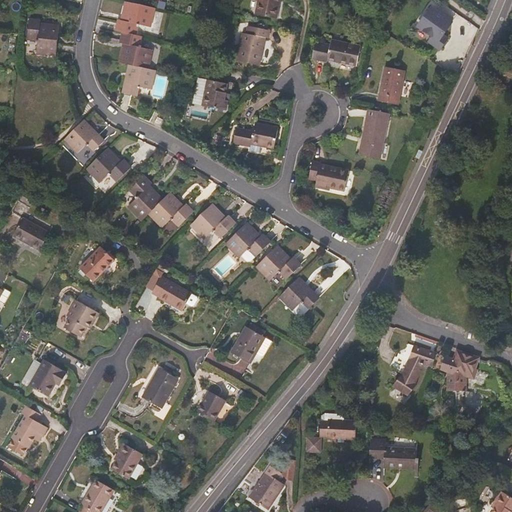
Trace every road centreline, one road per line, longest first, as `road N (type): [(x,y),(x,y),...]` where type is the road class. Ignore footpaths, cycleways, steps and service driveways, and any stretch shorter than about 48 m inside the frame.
road 1 (residential): [(92,0),(82,51),(102,105),(279,208)]
road 2 (secondary): [(504,0),(379,268)]
road 3 (residential): [(33,511),(138,326),(193,357)]
road 4 (secondary): [(348,320),(196,511)]
